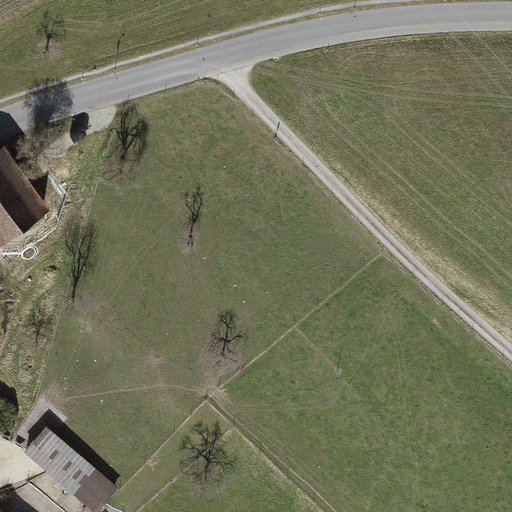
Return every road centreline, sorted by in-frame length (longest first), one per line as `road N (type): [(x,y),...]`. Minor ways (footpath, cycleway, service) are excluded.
road 1 (tertiary): [(0,125),(328,28),(511,15)]
road 2 (track): [(511,356),(373,229),(214,57)]
